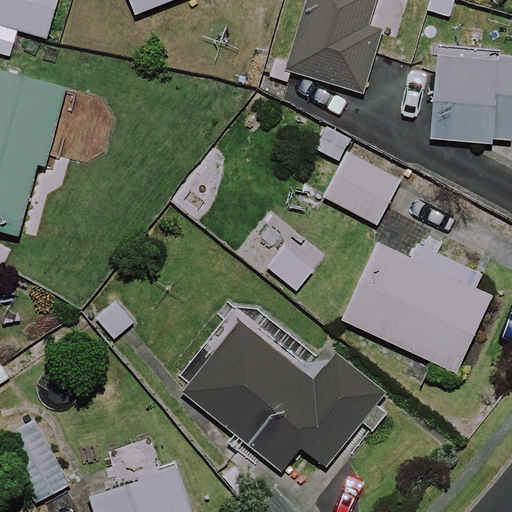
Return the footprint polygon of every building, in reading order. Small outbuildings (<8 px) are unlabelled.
[(55,0),(0,0),(0,25),(45,38),(55,0)] [(181,0),(131,0),(139,18),(181,0)] [(376,0),(310,0),(286,75),(358,98),(379,36),(366,32),(376,0)] [(511,58),(433,52),(426,139),(506,145),(507,136),(511,136),(511,58)] [(61,92),(0,76),(0,232),(17,237),(36,164),(42,166),(61,92)] [(400,180),(344,154),(323,199),(378,225),(400,180)] [(490,298),(472,290),(477,279),(411,247),(406,258),(381,247),(345,322),(454,374),(490,298)] [(309,386),(232,324),(178,392),(278,472),(297,448),(324,469),(380,399),(330,359),(309,386)] [(187,511),(171,465),(85,495),(91,511),(187,511)]
